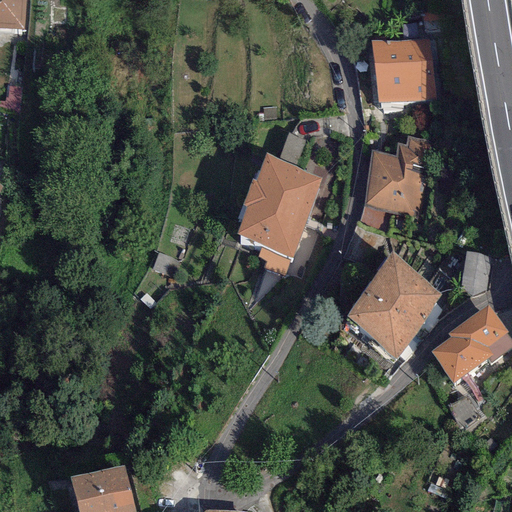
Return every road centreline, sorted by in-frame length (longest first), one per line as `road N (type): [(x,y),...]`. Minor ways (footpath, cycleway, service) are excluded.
road 1 (unclassified): [(301,0),(335,61),(347,118),(352,183),(344,245),(308,317),(247,395),(215,464),(212,499)]
road 2 (unclassified): [(239,511),(330,448),(454,317),(511,285)]
